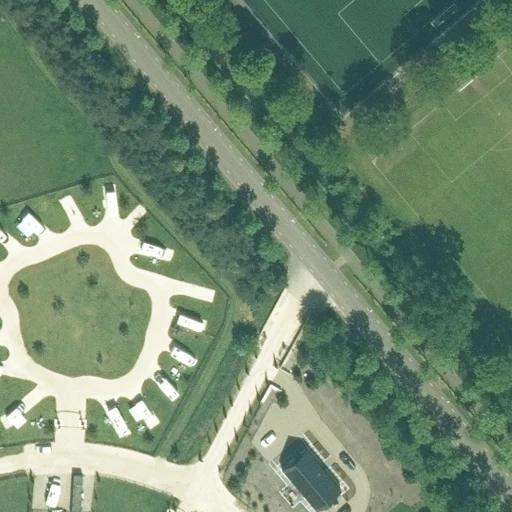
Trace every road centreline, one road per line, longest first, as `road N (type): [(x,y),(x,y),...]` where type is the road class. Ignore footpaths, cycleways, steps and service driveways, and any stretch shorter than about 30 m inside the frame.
road 1 (tertiary): [(511,486),(92,0)]
road 2 (track): [(0,18),(236,301),(156,472)]
road 3 (track): [(235,511),(290,410),(306,398),(337,399),(358,414),(434,511)]
